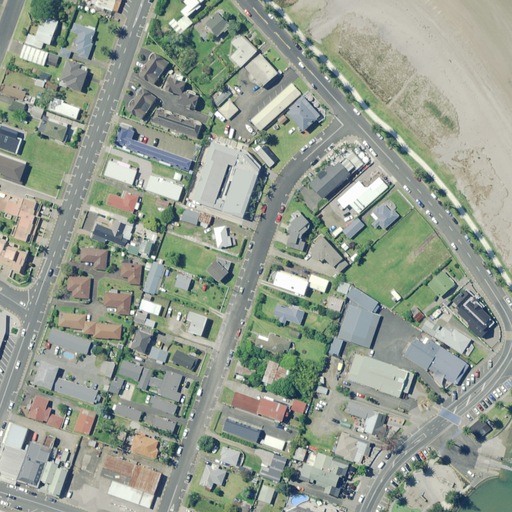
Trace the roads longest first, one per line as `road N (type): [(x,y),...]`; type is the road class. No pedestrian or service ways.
road 1 (residential): [(165,511),(285,174),(350,117)]
road 2 (secondary): [(142,0),(32,311)]
road 3 (residential): [(350,117),(451,230),(511,331)]
road 4 (residential): [(511,337),(486,382),(392,463),(364,511)]
road 5 (residential): [(245,0),(350,117)]
